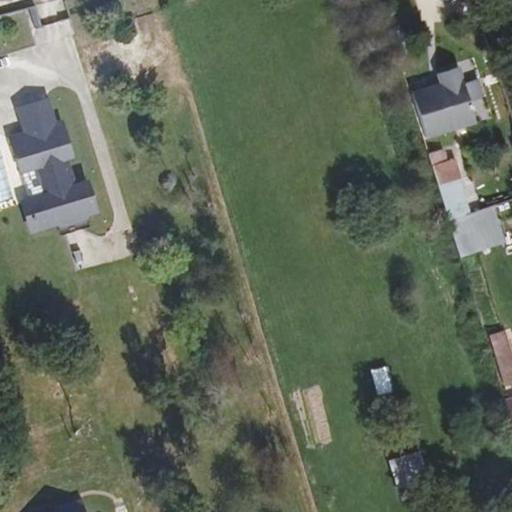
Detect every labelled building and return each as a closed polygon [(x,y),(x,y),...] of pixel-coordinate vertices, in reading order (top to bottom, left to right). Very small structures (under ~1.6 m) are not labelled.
[(438,86),(410,95),(421,131),(469,116),(454,69),(434,75),(438,86)] [(119,114),(130,112),(126,97),(115,100),(119,114)] [(46,195),(23,203),(35,236),(99,214),(87,181),(74,185),(66,161),(75,157),(63,122),(57,124),(49,100),(17,110),(26,135),(11,140),(23,175),(38,170),(46,195)] [(441,147),(427,151),(437,182),(463,175),(456,155),(445,159),(441,147)] [(461,259),(504,245),(493,208),(450,225),(461,259)] [(502,385),(511,382),(511,357),(505,333),(489,338),(502,385)] [(400,469),(413,466),(410,456),(398,458),(400,469)] [(424,479),(406,485),(412,502),(429,496),(424,479)]
